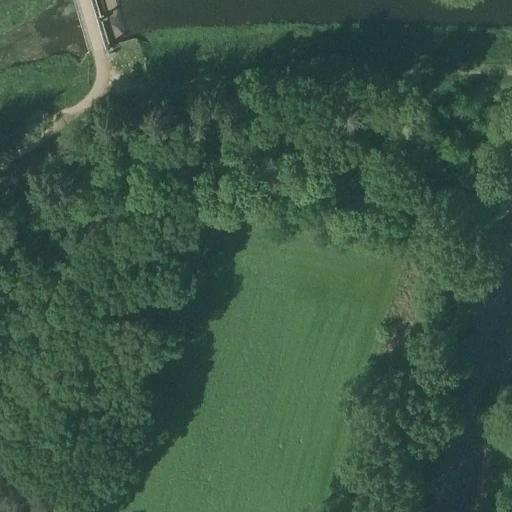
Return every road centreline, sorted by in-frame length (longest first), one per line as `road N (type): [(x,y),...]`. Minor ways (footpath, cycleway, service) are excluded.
road 1 (track): [(102,68),(511,67)]
road 2 (track): [(84,0),(102,68),(99,88),(0,162)]
